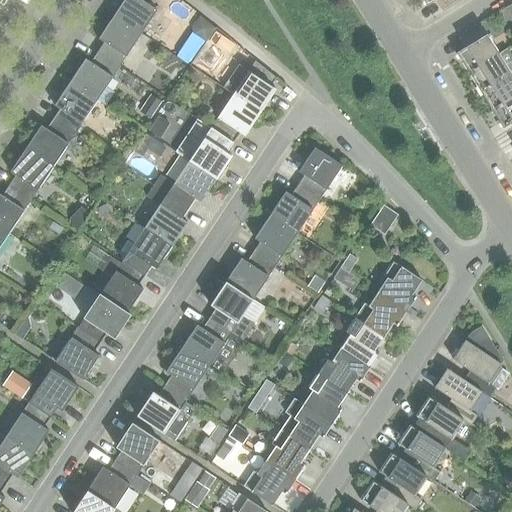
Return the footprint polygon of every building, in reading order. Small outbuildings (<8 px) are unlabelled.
[(123,0),(113,16),(140,34),(156,10),(146,4),(147,0),(123,0)] [(421,0),(425,6),(435,1),(441,11),(458,0),(421,0)] [(118,67),(140,34),(113,16),(97,39),(102,43),(96,52),(118,67)] [(198,18),(191,28),(190,31),(193,34),(203,43),(213,30),(198,18)] [(455,54),(467,73),(497,54),(479,25),(458,38),(464,48),(455,54)] [(215,46),(221,37),(215,32),(208,42),(215,46)] [(191,35),(178,54),(190,62),(202,43),(191,35)] [(505,49),(497,54),(467,73),(478,91),(511,70),(511,59),(511,60),(505,49)] [(84,59),(69,82),(96,101),(118,67),(96,52),(89,62),(84,59)] [(232,94),(232,95),(259,113),(275,90),(270,86),(274,80),(273,79),(262,72),(258,78),(238,65),(223,88),(232,94)] [(511,70),(478,91),(490,110),(511,95),(511,70)] [(58,109),(52,119),(74,134),(96,101),(69,82),(53,106),(58,109)] [(232,95),(210,128),(232,143),(239,133),(244,136),(259,113),(232,95)] [(511,95),(490,110),(502,129),(511,123),(511,125),(511,95)] [(138,113),(149,120),(160,104),(149,97),(138,113)] [(168,125),(157,118),(147,133),(158,140),(168,125)] [(52,167),(74,134),(52,119),(45,129),(40,126),(24,149),(52,167)] [(188,161),(215,180),(231,156),(225,153),(232,143),(210,128),(209,128),(196,119),(174,151),(188,161)] [(158,159),(164,149),(144,136),(133,153),(141,158),(146,151),(158,159)] [(296,185),(318,200),(341,166),(313,148),(297,172),(302,176),(296,185)] [(14,176),(7,186),(30,201),(52,167),(24,149),(9,173),(14,176)] [(153,187),(188,210),(194,200),(199,203),(215,180),(188,161),(173,184),(160,175),(153,187)] [(269,215),(296,234),(318,200),(296,185),(289,195),(284,192),(269,215)] [(0,195),(0,228),(8,234),(30,201),(7,186),(1,196),(0,195)] [(158,206),(143,228),(171,246),(186,223),(181,219),(188,210),(153,187),(146,197),(158,206)] [(106,204),(96,208),(100,217),(109,213),(106,204)] [(396,216),(382,206),(369,226),(383,236),(396,216)] [(77,231),(84,221),(74,214),(69,219),(69,225),(77,231)] [(296,234),(269,215),(253,239),(258,242),(252,252),(274,267),(296,234)] [(125,255),(121,261),(143,276),(150,266),(155,270),(171,246),(143,228),(133,244),(126,240),(119,251),(125,255)] [(224,282),(252,300),(274,267),(252,252),(245,262),(240,259),(224,282)] [(356,260),(348,255),(333,278),(341,283),(356,260)] [(99,295),(126,313),(142,290),(137,286),(143,276),(121,261),(99,295)] [(386,279),(376,293),(405,312),(415,298),(411,295),(420,281),(391,262),(382,276),(386,279)] [(328,275),(318,268),(306,286),(316,293),(328,275)] [(64,274),(55,287),(62,292),(71,278),(64,274)] [(252,300),(224,282),(209,305),(214,309),(207,319),(241,341),(251,326),(240,319),(252,300)] [(396,326),(405,312),(376,293),(367,306),(363,304),(354,318),(383,337),(392,324),(396,326)] [(99,295),(77,328),(99,343),(106,333),(111,337),(126,313),(99,295)] [(328,302),(320,296),(311,309),(319,315),(328,302)] [(28,317),(14,335),(21,340),(30,327),(28,317)] [(339,349),(368,368),(378,354),(374,351),(383,337),(354,318),(344,332),(348,335),(339,349)] [(241,341),(207,319),(201,329),(196,325),(180,349),(208,367),(225,340),(236,348),(241,341)] [(308,333),(297,326),(281,350),(292,357),(308,333)] [(469,371),(463,380),(481,392),(481,393),(488,398),(494,389),(497,391),(508,374),(497,368),(499,364),(501,361),(480,327),(477,328),(475,329),(473,330),(471,332),(469,334),(467,336),(465,338),(464,341),(452,360),(469,371)] [(77,328),(54,362),(82,380),(98,356),(93,353),(99,343),(77,328)] [(163,385),(186,400),(208,367),(180,349),(165,372),(170,376),(163,385)] [(326,360),(317,374),(346,393),(355,380),(359,382),(368,368),(339,349),(330,363),(326,360)] [(285,368),(292,358),(284,353),(277,363),(285,368)] [(50,369),(27,403),(49,418),(56,408),(61,412),(77,387),(50,369)] [(450,399),(444,408),(462,420),(462,421),(470,426),(476,416),(468,411),(481,393),(481,392),(463,380),(446,369),(433,388),(450,399)] [(29,385),(11,373),(2,386),(20,399),(29,385)] [(311,391),(302,404),(331,424),(341,410),(337,407),(346,393),(317,374),(307,388),(311,391)] [(266,395),(272,385),(265,380),(258,390),(266,395)] [(151,392),(135,416),(173,441),(194,409),(184,402),(186,400),(163,385),(157,395),(151,392)] [(450,439),(462,421),(462,420),(444,408),(427,397),(414,416),(431,427),(425,436),(444,448),(443,449),(463,461),(469,452),(450,439)] [(322,438),(331,424),(302,404),(301,406),(292,400),(283,414),(288,417),(280,430),(309,449),(318,435),(322,438)] [(27,403),(5,437),(32,455),(48,431),(43,428),(49,418),(27,403)] [(120,451),(113,461),(136,476),(158,441),(131,423),(115,447),(120,451)] [(217,446),(227,431),(218,425),(205,444),(212,449),(215,445),(217,446)] [(431,467),(443,449),(444,448),(425,436),(408,425),(396,444),(413,455),(407,464),(425,476),(425,477),(433,482),(439,472),(431,467)] [(228,436),(241,445),(247,436),(234,427),(228,436)] [(265,460),(294,480),(304,465),(300,463),(309,449),(280,430),(270,444),(274,447),(265,460)] [(223,460),(235,441),(228,436),(216,455),(223,460)] [(0,444),(0,481),(5,485),(12,475),(17,478),(32,455),(5,437),(0,444)] [(394,483),(388,492),(407,504),(406,505),(414,510),(421,500),(413,495),(425,477),(425,476),(407,464),(390,453),(377,472),(394,483)] [(252,471),(242,486),(271,506),(280,491),(284,494),(294,480),(265,460),(256,474),(252,471)] [(102,467),(86,490),(113,509),(136,476),(113,461),(107,470),(102,467)] [(191,463),(178,483),(188,490),(201,470),(191,463)] [(401,511),(406,505),(407,504),(388,492),(371,481),(358,500),(376,511),(374,511),(401,511)] [(208,490),(196,482),(184,500),(196,508),(208,490)] [(178,483),(169,497),(180,504),(188,490),(178,483)] [(111,511),(113,509),(86,490),(71,511),(111,511)] [(462,502),(473,509),(480,498),(469,491),(462,502)] [(264,511),(237,494),(227,509),(231,511),(230,511),(264,511)]
